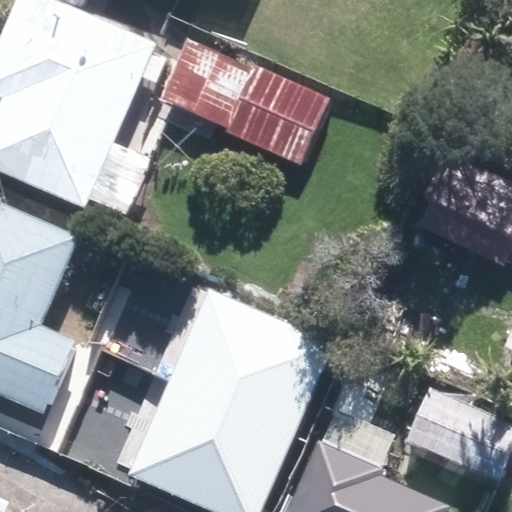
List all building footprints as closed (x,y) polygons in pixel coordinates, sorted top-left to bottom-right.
[(173,45),(62,0),(37,0),(1,89),(21,97),(0,146),(0,169),(102,211),(104,205),(135,218),(158,163),(129,151),(173,45)] [(342,95),(209,38),(179,108),(312,164),(342,95)] [(80,239),(0,203),(0,397),(42,416),(75,341),(41,326),(80,239)] [(129,472),(224,511),(252,511),(326,340),(195,285),(163,363),(174,367),(129,472)] [(511,459),(511,417),(430,380),(404,439),(501,483),(511,459)] [(389,472),(323,442),(291,511),(448,511),(451,506),(387,477),(389,472)]
